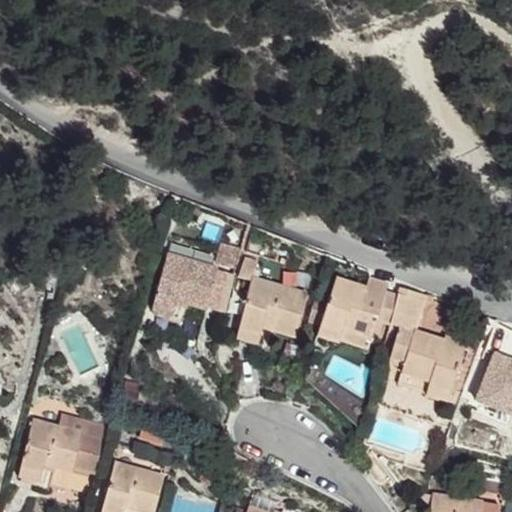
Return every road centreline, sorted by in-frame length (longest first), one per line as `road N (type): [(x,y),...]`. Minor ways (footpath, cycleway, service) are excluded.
road 1 (residential): [(0,80),(118,162),(465,293),(511,302)]
road 2 (track): [(511,48),(487,24),(439,21),(420,65),(511,205)]
road 3 (residential): [(365,511),(340,465),(256,429)]
